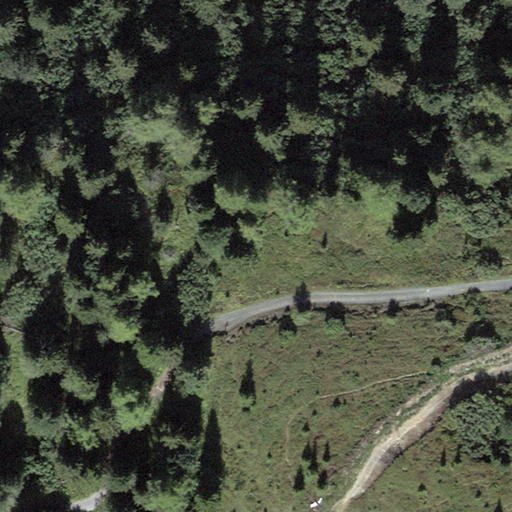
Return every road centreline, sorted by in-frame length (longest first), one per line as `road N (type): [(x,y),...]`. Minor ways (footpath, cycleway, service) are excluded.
road 1 (track): [(511,280),(286,300),(210,322),(144,411),(98,495),(33,511)]
road 2 (track): [(466,376),(379,435),(330,511)]
